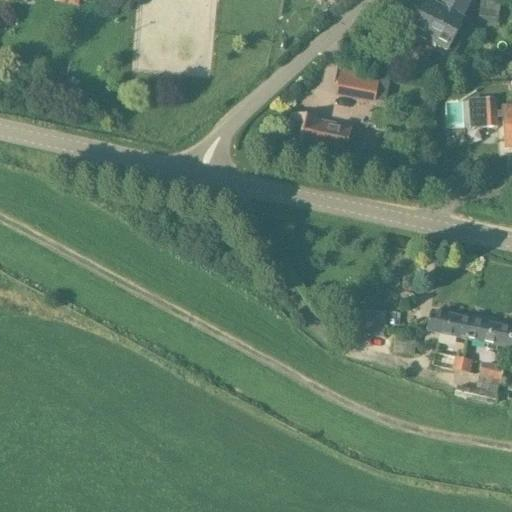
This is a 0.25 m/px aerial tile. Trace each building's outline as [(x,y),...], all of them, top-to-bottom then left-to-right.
[(440,0),(437,7),(465,20),(475,0),(440,0)] [(447,53),(465,20),(437,7),(426,1),(409,33),(447,53)] [(497,27),(499,13),(500,2),(487,1),(485,12),(478,11),(477,25),(497,27)] [(335,99),(374,106),(379,79),(340,71),(335,99)] [(498,128),(496,101),(480,102),(482,129),(498,128)] [(511,107),(501,108),(505,151),(511,149),(511,107)] [(320,122),(291,115),(284,146),(313,152),(313,150),(345,157),(351,130),(319,123),(320,122)] [(335,332),(344,333),(343,344),(360,346),(361,338),(383,340),(385,315),(362,311),(362,312),(346,311),(337,311),(335,332)] [(427,332),(468,341),(472,322),(431,313),(427,332)] [(472,322),(468,341),(487,346),(486,350),(496,352),(497,348),(507,350),(511,331),(472,322)] [(414,358),(416,341),(394,339),(393,355),(414,358)] [(473,363),(463,361),(460,374),(470,376),(473,363)] [(457,387),(454,396),(454,397),(494,407),(497,397),(504,368),(481,363),(475,391),(457,387)]
